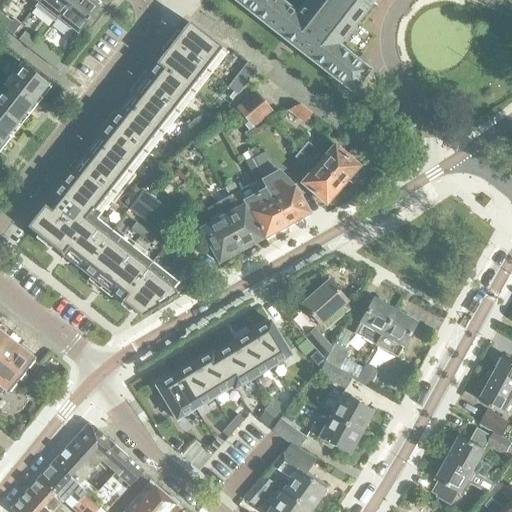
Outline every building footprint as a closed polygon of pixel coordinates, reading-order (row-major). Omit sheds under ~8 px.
[(38,0),(37,2),(56,18),(70,0),(38,0)] [(70,0),(56,18),(77,34),(98,7),(89,0),(70,0)] [(234,0),(350,91),(356,83),(360,84),(363,80),(362,76),(367,70),(335,45),(371,0),(305,0),(295,13),(278,0),(234,0)] [(0,12),(0,26),(12,35),(21,24),(13,19),(11,21),(0,12)] [(183,19),(23,225),(137,314),(173,292),(166,280),(170,276),(90,214),(103,197),(109,202),(131,173),(128,171),(223,50),(183,19)] [(17,40),(30,50),(37,41),(24,31),(17,40)] [(37,41),(30,50),(53,69),(61,58),(38,40),(37,41)] [(21,63),(5,83),(35,107),(42,99),(39,96),(48,84),(21,63)] [(214,74),(206,74),(206,86),(214,86),(214,74)] [(222,74),(214,74),(214,86),(222,86),(222,74)] [(230,74),(222,74),(222,86),(230,86),(230,74)] [(238,74),(230,74),(230,86),(238,86),(238,74)] [(246,74),(238,74),(238,86),(246,86),(246,74)] [(5,83),(0,89),(0,110),(17,123),(25,113),(28,115),(35,107),(5,83)] [(237,108),(245,118),(263,102),(255,93),(237,108)] [(263,102),(245,118),(253,127),(271,111),(263,102)] [(314,117),(299,104),(286,110),(302,122),(314,117)] [(0,110),(0,142),(4,146),(11,137),(8,135),(17,123),(0,110)] [(191,119),(186,125),(196,133),(201,126),(191,119)] [(186,125),(181,131),(191,139),(196,133),(186,125)] [(307,143),(300,151),(342,185),(346,180),(351,184),(363,170),(333,145),(324,157),(307,143)] [(243,155),(246,163),(254,158),(261,172),(260,173),(263,179),(262,179),(273,199),(272,200),(285,225),(308,213),(294,188),(281,175),(280,173),(285,170),(265,153),(261,155),(253,149),(243,155)] [(342,185),(300,151),(294,158),(306,168),(296,180),(325,204),(342,185)] [(239,190),(239,192),(263,238),(285,225),(272,200),(273,199),(262,179),(263,179),(260,173),(261,172),(254,158),(246,163),(257,183),(251,186),(248,186),(239,190)] [(155,170),(147,176),(142,180),(149,189),(167,176),(166,176),(163,179),(155,170)] [(215,204),(222,217),(223,216),(241,250),(263,238),(239,192),(233,183),(224,188),(229,196),(215,204)] [(128,208),(155,228),(168,210),(141,191),(128,208)] [(223,216),(222,217),(211,223),(205,211),(193,217),(218,263),(241,250),(223,216)] [(130,216),(125,222),(135,230),(139,224),(130,216)] [(139,224),(135,230),(144,237),(149,231),(139,224)] [(170,248),(165,254),(175,261),(180,255),(170,248)] [(180,255),(175,261),(184,268),(189,262),(180,255)] [(300,305),(318,325),(338,308),(351,316),(356,307),(347,301),(329,280),(300,305)] [(354,333),(374,345),(394,310),(372,297),(357,323),(359,324),(354,333)] [(394,310),(374,345),(396,357),(416,322),(394,310)] [(269,315),(250,327),(271,361),(290,349),(269,315)] [(250,327),(231,338),(252,372),(271,361),(250,327)] [(314,328),(304,337),(307,341),(324,360),(332,348),(314,328)] [(7,338),(0,347),(0,388),(6,393),(33,359),(7,338)] [(211,346),(234,384),(252,372),(231,338),(213,349),(211,346)] [(307,341),(298,349),(315,368),(324,360),(307,341)] [(332,348),(324,360),(352,376),(356,378),(362,368),(345,358),(350,349),(335,341),(332,348)] [(211,346),(192,358),(214,392),(231,380),(234,384),(211,346)] [(511,361),(504,357),(492,379),(511,390),(511,361)] [(192,358),(174,369),(195,403),(214,392),(192,358)] [(352,376),(324,360),(317,374),(345,390),(352,376)] [(362,368),(356,378),(369,386),(377,371),(364,364),(362,368)] [(174,369),(155,381),(161,391),(157,393),(166,408),(170,405),(176,415),(195,403),(174,369)] [(511,390),(492,379),(479,401),(503,415),(511,402),(511,390)] [(275,393),(270,400),(279,407),(284,401),(275,393)] [(342,393),(329,416),(360,432),(372,410),(342,393)] [(270,400),(265,406),(275,413),(279,407),(270,400)] [(480,426),(493,433),(501,438),(510,423),(488,411),(480,426)] [(240,412),(232,421),(238,427),(246,418),(240,412)] [(360,432),(329,416),(323,428),(313,423),(308,431),(318,436),(317,438),(347,455),(360,432)] [(271,431),(290,444),(291,443),(298,447),(305,438),(280,419),(271,431)] [(232,421),(224,430),(230,436),(238,427),(232,421)] [(86,424),(62,450),(117,498),(127,486),(142,470),(92,425),(86,424)] [(505,455),(511,460),(511,442),(511,443),(511,444),(501,438),(493,433),(486,444),(504,455),(505,455)] [(215,435),(208,443),(217,451),(222,445),(215,435)] [(461,435),(448,458),(485,479),(485,478),(492,466),(481,460),(486,450),(461,435)] [(289,480),(281,492),(308,511),(324,489),(304,475),(315,458),(298,447),(291,443),(290,444),(281,453),(280,453),(271,466),(289,480)] [(62,450),(50,463),(100,507),(104,511),(105,511),(117,498),(62,450)] [(468,484),(488,495),(496,484),(485,478),(485,479),(448,458),(436,480),(439,482),(433,492),(439,495),(438,497),(452,505),(458,493),(462,495),(468,484)] [(50,463),(35,479),(62,502),(73,511),(94,511),(100,507),(50,463)] [(242,498),(253,507),(273,485),(262,475),(242,498)] [(35,479),(24,491),(47,511),(63,511),(58,507),(62,502),(35,479)] [(171,496),(165,496),(148,482),(124,509),(121,511),(175,511),(179,508),(178,508),(178,502),(171,496)] [(498,482),(496,484),(488,495),(505,511),(511,511),(511,501),(502,492),(506,489),(498,482)] [(47,511),(24,491),(8,509),(12,511),(47,511)] [(308,511),(281,492),(266,511),(308,511)] [(505,511),(488,495),(482,503),(493,511),(505,511)]
